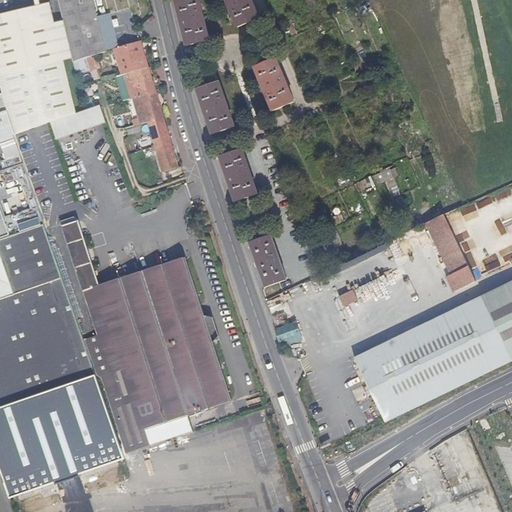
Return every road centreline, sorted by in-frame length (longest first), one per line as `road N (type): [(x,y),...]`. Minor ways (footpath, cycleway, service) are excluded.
road 1 (tertiary): [(328,511),(236,268),(161,0)]
road 2 (unknown): [(176,201),(121,218),(74,203),(34,129)]
road 3 (unknown): [(176,201),(241,373)]
